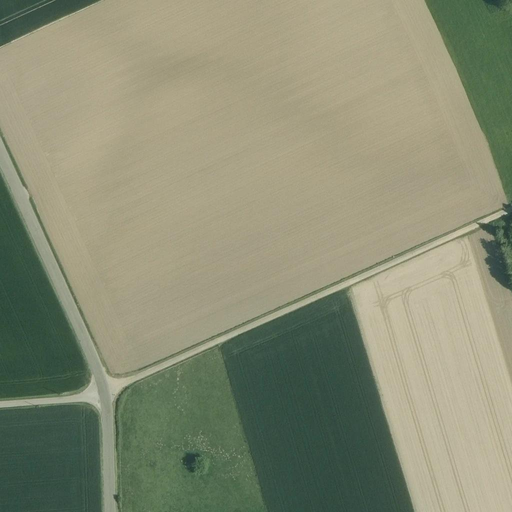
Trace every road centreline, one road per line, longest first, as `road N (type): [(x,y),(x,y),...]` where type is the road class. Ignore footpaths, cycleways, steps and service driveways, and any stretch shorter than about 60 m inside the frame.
road 1 (unclassified): [(0,149),(103,390)]
road 2 (unclassified): [(103,390),(110,511)]
